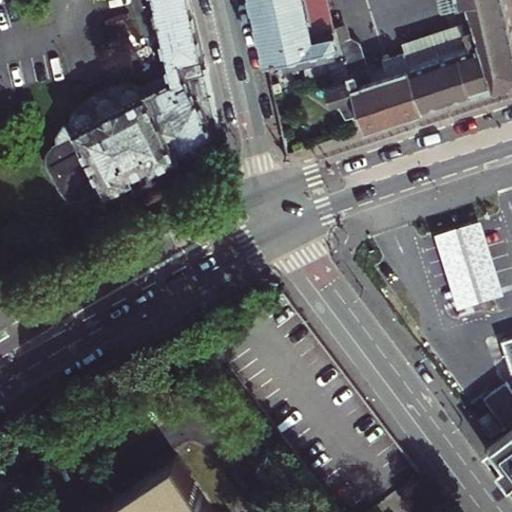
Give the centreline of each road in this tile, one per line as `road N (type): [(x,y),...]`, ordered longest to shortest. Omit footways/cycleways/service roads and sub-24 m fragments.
road 1 (residential): [(284,230),(500,511)]
road 2 (secondary): [(0,386),(284,230)]
road 3 (secondary): [(268,193),(0,348)]
road 4 (secondary): [(511,116),(268,193)]
road 5 (secondary): [(284,230),(511,147)]
road 6 (residential): [(223,0),(268,193)]
